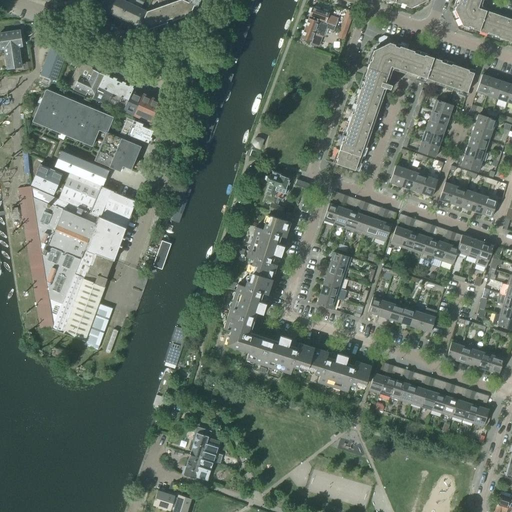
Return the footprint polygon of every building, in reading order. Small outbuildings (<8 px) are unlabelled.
[(104,0),(100,9),(110,14),(116,0),(104,0)] [(116,0),(110,14),(119,18),(127,2),(121,0),(116,0)] [(119,18),(129,23),(140,1),(138,0),(135,0),(133,5),(127,2),(119,18)] [(147,12),(141,25),(145,27),(146,30),(167,23),(172,21),(193,14),(191,10),(194,6),(181,0),(179,0),(168,4),(166,0),(157,0),(160,6),(147,12)] [(385,0),(400,5),(401,4),(405,5),(405,7),(411,8),(427,1),(426,0),(385,0)] [(472,30),(479,32),(487,35),(487,33),(497,37),(497,38),(511,43),(511,20),(477,8),(480,0),(458,0),(459,0),(457,5),(456,4),(454,10),(462,26),(467,28),(468,27),(472,28),(472,30)] [(139,28),(141,25),(147,12),(146,12),(140,9),(144,2),(140,1),(129,23),(139,28)] [(311,7),(308,17),(322,21),(321,24),(326,26),(327,24),(335,26),(337,19),(328,16),(329,13),(311,7)] [(343,23),(341,28),(346,30),(348,25),(352,12),(347,11),(343,23)] [(322,21),(308,17),(300,39),(310,42),(309,44),(318,47),(322,36),(323,37),(326,28),(333,31),(335,26),(327,24),(326,26),(321,24),(322,21)] [(235,41),(236,44),(239,45),(242,44),(249,24),(248,21),(245,20),(242,22),(235,41)] [(40,75),(55,80),(74,29),(59,24),(40,75)] [(346,30),(341,28),(338,37),(343,39),(346,30)] [(0,44),(1,49),(4,49),(18,47),(21,46),(19,31),(0,33),(0,44)] [(342,141),(339,149),(336,158),(337,158),(335,164),(355,171),(383,89),(385,89),(386,89),(390,90),(391,86),(387,84),(390,75),(388,74),(390,67),(467,93),(473,73),(468,72),(468,70),(451,65),(451,66),(446,64),(441,62),(441,61),(424,55),(424,56),(413,53),(414,52),(399,47),(399,48),(394,46),(394,45),(389,43),(373,51),(371,57),(372,57),(370,62),(369,61),(364,76),(365,77),(362,87),(361,87),(355,103),(356,104),(354,109),(352,114),(351,114),(345,131),(347,131),(343,141),(342,141)] [(18,47),(4,49),(7,69),(21,67),(18,47)] [(79,62),(67,86),(81,93),(91,69),(92,68),(79,62)] [(91,69),(81,93),(86,95),(88,92),(94,95),(104,75),(91,69)] [(92,98),(92,99),(122,112),(123,109),(123,110),(128,100),(113,93),(119,80),(105,74),(104,74),(104,75),(94,95),(92,98)] [(476,92),(486,96),(492,79),(482,75),(476,92)] [(486,96),(496,99),(502,82),(492,79),(486,96)] [(119,80),(113,93),(128,100),(131,91),(132,90),(134,91),(135,88),(133,87),(119,80)] [(213,101),(214,104),(217,105),(220,104),(227,84),(226,81),(223,80),(220,82),(213,101)] [(496,99),(507,103),(511,87),(511,85),(502,82),(496,99)] [(197,94),(204,96),(207,86),(201,84),(197,94)] [(106,133),(106,132),(107,132),(113,117),(46,89),(33,121),(92,146),(98,130),(106,133)] [(421,90),(414,111),(418,112),(425,92),(421,90)] [(123,110),(123,111),(158,126),(158,127),(167,107),(159,104),(159,102),(143,94),(142,96),(131,91),(128,100),(123,110)] [(435,100),(432,110),(449,116),(452,106),(435,100)] [(432,110),(428,121),(445,127),(449,116),(432,110)] [(478,115),(474,125),(491,131),(495,120),(478,115)] [(126,118),(118,137),(133,143),(135,139),(136,138),(142,140),(149,143),(150,142),(152,142),(154,138),(153,138),(152,137),(154,132),(141,126),(142,124),(132,120),(126,118)] [(428,121),(425,131),(442,137),(445,127),(428,121)] [(474,125),(471,135),(488,141),(491,131),(474,125)] [(195,151),(196,154),(199,155),(202,153),(209,134),(208,131),(205,130),(202,131),(195,151)] [(425,131),(421,141),(438,147),(442,137),(425,131)] [(99,148),(94,161),(110,167),(120,172),(122,166),(131,170),(135,158),(140,147),(139,146),(133,143),(118,137),(106,132),(106,133),(99,148)] [(471,135),(467,146),(484,152),(488,141),(471,135)] [(253,143),(255,147),(259,148),(262,140),(258,139),(254,139),(253,143)] [(438,147),(421,141),(417,152),(435,158),(438,147)] [(467,146),(464,156),(481,162),(484,152),(467,146)] [(55,167),(70,173),(102,186),(108,171),(62,151),(55,167)] [(481,162),(464,156),(460,166),(477,172),(481,162)] [(38,165),(31,184),(30,186),(53,195),(61,174),(38,165)] [(389,183),(400,186),(405,169),(395,166),(389,183)] [(400,186),(410,190),(416,173),(405,169),(400,186)] [(283,208),(277,206),(279,199),(282,200),(284,194),(286,195),(288,190),(285,189),(288,180),(280,177),(281,174),(272,171),(270,175),(267,176),(266,181),(267,183),(269,184),(266,194),(267,194),(265,200),(271,202),(272,202),(271,204),(269,211),(280,215),(283,208)] [(68,176),(58,199),(125,229),(135,201),(102,187),(102,186),(70,173),(68,176)] [(410,190),(421,194),(426,177),(416,173),(410,190)] [(426,177),(421,194),(431,197),(437,180),(426,177)] [(295,185),(303,188),(310,190),(312,185),(296,180),(295,185)] [(439,200),(449,203),(455,186),(445,183),(439,200)] [(449,203),(460,207),(465,190),(455,186),(449,203)] [(52,329),(53,327),(48,299),(44,300),(43,294),(47,294),(43,264),(38,236),(34,212),(33,202),(32,198),(31,187),(18,188),(23,219),(37,309),(40,330),(52,329)] [(52,329),(53,329),(75,273),(76,273),(77,268),(84,251),(112,261),(112,260),(113,261),(125,229),(58,199),(31,187),(32,198),(33,202),(34,212),(38,236),(43,264),(47,294),(43,294),(44,300),(48,299),(53,327),(52,329)] [(460,207),(470,211),(476,193),(465,190),(460,207)] [(173,214),(174,216),(177,217),(180,216),(187,196),(185,194),(183,193),(180,194),(173,214)] [(470,211),(480,214),(486,197),(476,193),(470,211)] [(486,197),(480,214),(491,218),(497,201),(492,199),(486,197)] [(323,221),(334,224),(339,207),(329,204),(323,221)] [(334,224),(344,228),(350,211),(339,207),(334,224)] [(344,228),(354,231),(360,214),(350,211),(344,228)] [(354,231),(365,235),(371,218),(360,214),(354,231)] [(299,366),(306,368),(314,371),(313,373),(320,375),(317,382),(333,387),(334,385),(341,387),(340,389),(347,392),(350,384),(356,386),(357,384),(365,386),(371,366),(356,361),(353,369),(345,366),(347,357),(337,354),(336,356),(328,353),(328,352),(298,343),(290,341),(290,339),(280,336),(277,344),(246,334),(254,312),(262,314),(266,304),(264,303),(266,295),(267,295),(277,265),(276,265),(279,257),(281,257),(284,247),(275,244),(278,236),(285,238),(290,222),(270,216),(267,224),(265,223),(263,229),(255,227),(253,235),(256,235),(253,242),(251,241),(246,257),(253,259),(251,265),(254,266),(249,281),(247,280),(245,287),(237,284),(232,300),(235,301),(233,308),(230,307),(226,321),(228,321),(226,329),(230,331),(228,337),(231,338),(228,346),(248,352),(246,357),(254,360),(254,362),(290,373),(292,366),(299,368),(299,366)] [(365,235),(375,238),(381,221),(371,218),(365,235)] [(381,221),(375,238),(385,242),(391,225),(381,221)] [(390,244),(401,247),(407,230),(396,227),(390,244)] [(401,247),(411,251),(417,234),(407,230),(401,247)] [(421,254),(427,237),(417,234),(411,251),(421,254)] [(461,235),(457,248),(458,248),(456,253),(467,256),(473,239),(461,235)] [(157,257),(158,260),(161,261),(164,259),(171,240),(170,237),(167,236),(164,237),(157,257)] [(421,254),(420,258),(430,261),(431,258),(437,241),(427,237),(421,254)] [(483,243),(473,239),(467,256),(477,260),(483,243)] [(431,258),(442,261),(447,244),(437,241),(431,258)] [(489,245),(483,243),(477,260),(475,264),(485,268),(487,263),(493,246),(491,245),(489,245)] [(447,244),(442,261),(452,265),(456,253),(458,248),(457,248),(447,244)] [(501,249),(496,248),(493,259),(498,260),(501,249)] [(84,251),(77,268),(106,278),(112,261),(84,251)] [(333,252),(330,263),(347,269),(350,258),(333,252)] [(369,253),(367,260),(375,263),(377,256),(369,253)] [(501,261),(498,260),(493,259),(490,269),(495,270),(496,265),(500,266),(501,261)] [(330,263),(326,274),(343,279),(347,269),(330,263)] [(75,273),(53,329),(61,333),(89,343),(88,346),(98,350),(112,308),(98,303),(104,287),(107,279),(106,278),(77,268),(76,273),(75,273)] [(494,275),(495,270),(490,269),(489,273),(487,278),(492,280),(494,280),(496,276),(494,275)] [(326,274),(323,284),(340,289),(343,279),(326,274)] [(323,284),(320,294),(337,300),(340,289),(323,284)] [(433,284),(432,288),(431,292),(442,295),(444,287),(433,284)] [(503,287),(501,294),(511,297),(511,286),(508,285),(507,288),(503,287)] [(499,293),(496,303),(503,305),(502,306),(511,309),(511,297),(501,294),(499,293)] [(337,300),(320,294),(317,305),(334,310),(337,300)] [(367,312),(379,316),(384,299),(373,295),(367,312)] [(379,316),(389,319),(395,302),(384,299),(379,316)] [(389,319),(400,323),(405,305),(395,302),(389,319)] [(400,323),(410,326),(415,309),(416,305),(406,302),(405,305),(400,323)] [(511,309),(502,306),(500,316),(511,319),(511,309)] [(425,312),(420,329),(430,332),(437,311),(426,308),(425,312)] [(410,326),(420,329),(425,312),(415,309),(410,326)] [(486,311),(483,310),(479,309),(477,317),(484,318),(486,311)] [(511,319),(500,316),(495,314),(492,323),(493,323),(492,325),(492,326),(497,327),(497,326),(511,330),(511,319)] [(176,326),(164,366),(174,370),(187,330),(176,326)] [(446,357),(457,361),(462,344),(452,340),(446,357)] [(457,361),(468,364),(473,347),(462,344),(457,361)] [(51,355),(74,364),(77,355),(54,346),(51,355)] [(468,364),(478,367),(483,350),(473,347),(468,364)] [(478,367),(488,371),(494,353),(483,350),(478,367)] [(494,353),(488,371),(498,374),(502,363),(504,363),(506,357),(494,353)] [(157,409),(159,409),(161,407),(173,371),(173,370),(170,369),(168,368),(166,369),(165,370),(153,404),(153,405),(154,407),(155,409),(157,409)] [(368,390),(380,394),(385,377),(374,373),(368,390)] [(380,394),(390,397),(396,380),(385,377),(380,394)] [(390,397),(400,401),(406,383),(396,380),(390,397)] [(400,401),(411,404),(416,387),(406,383),(400,401)] [(411,404),(421,407),(426,390),(416,387),(411,404)] [(421,407),(432,410),(437,393),(426,390),(421,407)] [(432,410),(441,414),(447,396),(437,393),(432,410)] [(441,414),(452,417),(457,400),(447,396),(441,414)] [(452,417),(462,420),(467,403),(457,400),(452,417)] [(374,409),(382,412),(384,408),(383,405),(376,403),(374,409)] [(462,420),(472,424),(478,406),(467,403),(462,420)] [(478,406),(472,424),(483,427),(488,412),(490,413),(492,406),(486,404),(484,408),(478,406)] [(196,431),(210,435),(212,430),(197,426),(196,431)] [(191,451),(189,455),(201,459),(201,458),(213,462),(219,442),(207,438),(208,436),(197,433),(191,451)] [(201,459),(189,455),(188,459),(183,475),(195,479),(195,476),(207,480),(213,462),(201,458),(201,459)] [(511,479),(504,477),(503,482),(503,483),(508,484),(507,489),(511,491),(511,490),(511,479)] [(177,498),(175,497),(175,496),(158,490),(153,506),(170,511),(171,510),(173,511),(177,498)] [(505,511),(509,500),(511,494),(500,491),(494,511),(505,511)] [(173,511),(172,511),(187,511),(191,499),(178,495),(177,498),(173,511)]
